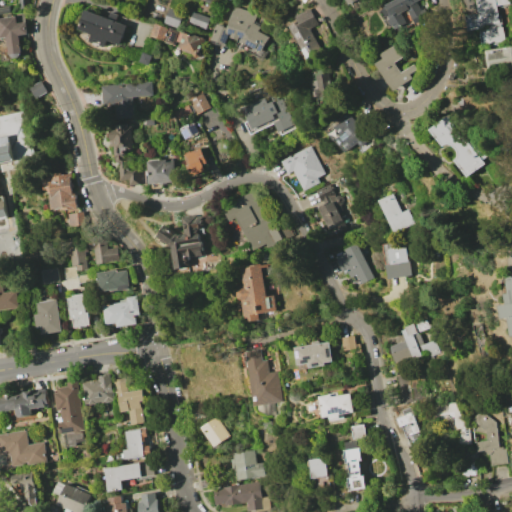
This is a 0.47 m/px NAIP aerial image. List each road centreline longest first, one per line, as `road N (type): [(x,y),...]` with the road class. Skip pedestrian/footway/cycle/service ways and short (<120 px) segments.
road 1 (residential): [(54,0),(50,51),(106,211),(143,260),(157,349)]
road 2 (residential): [(262,177),(282,190),(341,303),(368,334),(383,424)]
road 3 (residential): [(323,0),(371,89),(399,112),(433,93),(444,69),(441,0)]
road 4 (residential): [(98,192),(185,207),(262,177)]
road 5 (tertiary): [(0,370),(157,349)]
road 6 (residential): [(157,349),(190,502)]
